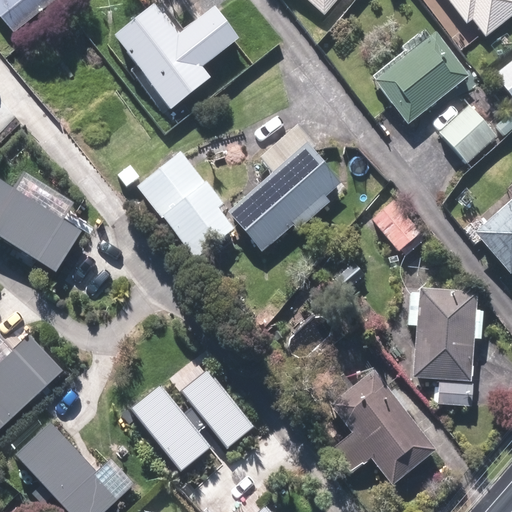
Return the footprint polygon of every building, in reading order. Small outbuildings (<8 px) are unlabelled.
[(0,0),(0,8),(19,32),(58,0),(0,0)] [(308,0),(328,17),(342,0),(308,0)] [(477,23),(489,38),(511,21),(511,0),(451,0),(472,27),(477,23)] [(122,41),(175,112),(215,82),(162,11),(122,41)] [(376,81),(414,128),(474,80),(442,40),(437,44),(428,33),(407,51),(410,54),(376,81)] [(511,68),(500,78),(511,94),(511,68)] [(444,136),(472,165),(501,138),(473,108),(444,136)] [(235,216),(267,255),(299,228),(303,232),(334,205),(330,200),(346,185),(317,152),(321,149),(305,131),(267,164),(279,178),(235,216)] [(209,161),(210,169),(234,167),(232,153),(209,161)] [(168,218),(201,262),(240,233),(224,213),(231,208),(214,186),(211,189),(186,156),(141,190),(164,221),(168,218)] [(0,180),(0,238),(55,276),(82,236),(0,180)] [(378,223),(403,253),(425,236),(400,206),(378,223)] [(511,212),(483,238),(511,270),(511,212)] [(358,250),(366,261),(377,252),(369,242),(358,250)] [(421,380),(476,384),(480,341),(487,342),(489,315),(482,315),(483,298),(428,293),(421,380)] [(12,328),(0,338),(0,431),(66,372),(33,336),(25,343),(12,328)] [(317,390),(327,390),(335,384),(336,374),(329,366),(319,365),(311,372),(310,382),(317,390)] [(211,371),(182,393),(226,451),(255,429),(211,371)] [(338,412),(397,488),(441,454),(382,377),(361,393),(351,380),(331,395),(342,409),(338,412)] [(164,386),(131,410),(179,474),(212,450),(164,386)] [(443,409),(475,410),(476,387),(444,386),(443,409)] [(53,425),(18,456),(67,511),(107,511),(121,500),(53,425)]
